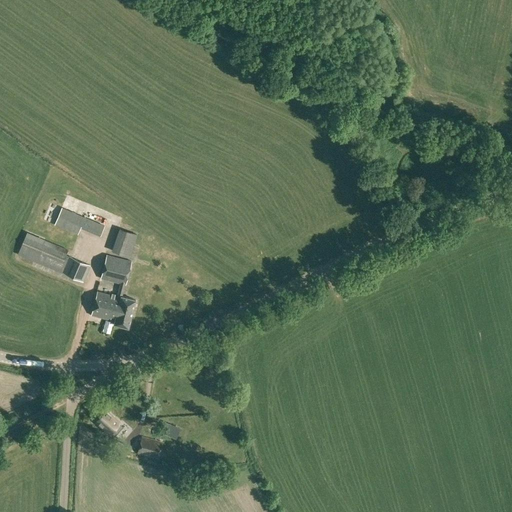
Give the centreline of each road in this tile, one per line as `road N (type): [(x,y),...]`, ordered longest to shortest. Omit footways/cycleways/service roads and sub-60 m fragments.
road 1 (tertiary): [(134,360),(465,205)]
road 2 (unknown): [(71,366),(110,237)]
